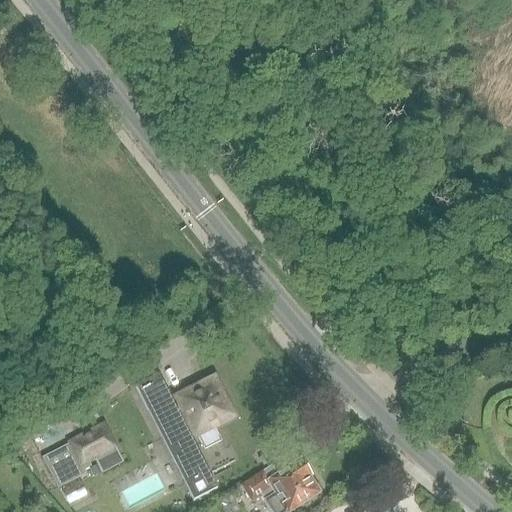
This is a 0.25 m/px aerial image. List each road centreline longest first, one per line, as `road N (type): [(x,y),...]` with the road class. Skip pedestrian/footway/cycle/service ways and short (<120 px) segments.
road 1 (secondary): [(311,340),(41,0)]
road 2 (secondary): [(488,511),(311,340)]
road 3 (unclassified): [(311,340),(385,298),(511,258)]
